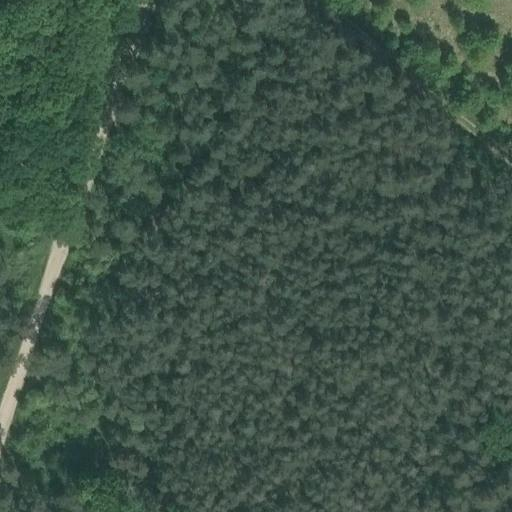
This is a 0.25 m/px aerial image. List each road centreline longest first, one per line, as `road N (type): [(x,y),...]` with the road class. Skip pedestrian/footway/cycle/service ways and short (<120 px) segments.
road 1 (track): [(295,0),(511,179)]
road 2 (track): [(0,461),(71,219)]
road 3 (track): [(144,0),(71,219)]
